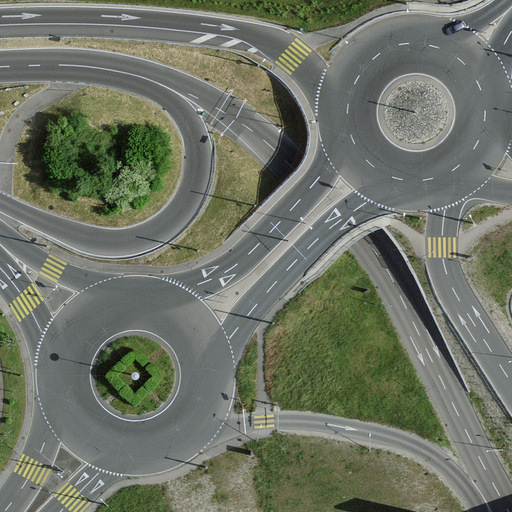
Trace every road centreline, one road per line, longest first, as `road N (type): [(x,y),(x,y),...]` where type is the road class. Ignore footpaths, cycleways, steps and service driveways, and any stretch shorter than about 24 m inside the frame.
road 1 (motorway): [(0,66),(132,74),(179,108),(198,154),(185,204),(148,237),(83,237),(0,204)]
road 2 (motorway): [(0,16),(129,17),(257,34),(293,56),(347,110)]
road 3 (primary): [(208,371),(301,254),(403,179)]
road 4 (primary): [(350,132),(240,261),(155,305)]
road 5 (primary): [(137,302),(0,245)]
road 6 (tertiary): [(63,384),(10,511)]
road 7 (primary): [(128,448),(154,446),(191,422),(208,371)]
road 8 (primary): [(432,45),(402,44),(374,57),(354,81),(347,110)]
